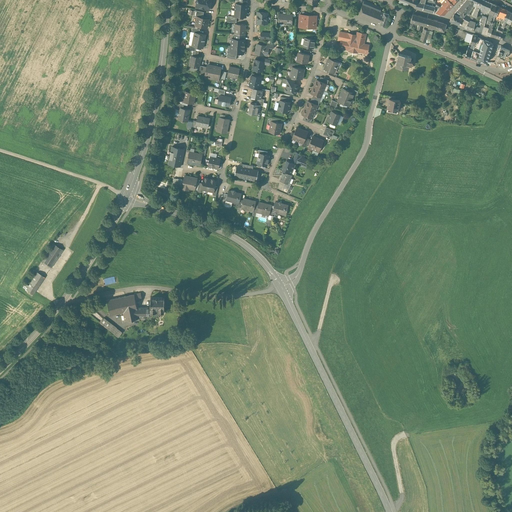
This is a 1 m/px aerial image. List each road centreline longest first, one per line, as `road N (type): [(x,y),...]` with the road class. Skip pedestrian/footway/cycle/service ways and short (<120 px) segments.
road 1 (track): [(96,250),(136,271),(190,283),(231,338),(258,415),(291,473),(285,498)]
road 2 (residential): [(390,33),(366,143),(314,229),(299,272),(280,285)]
road 3 (secondary): [(389,511),(280,285)]
road 4 (secondary): [(125,196),(66,296),(0,370)]
road 5 (secondary): [(125,196),(155,102),(166,0)]
road 6 (residential): [(264,188),(313,70),(328,9)]
road 7 (secondary): [(280,285),(238,240),(125,196)]
road 8 (unclassified): [(0,150),(125,196)]
road 9 (residential): [(511,68),(474,66),(390,33)]
